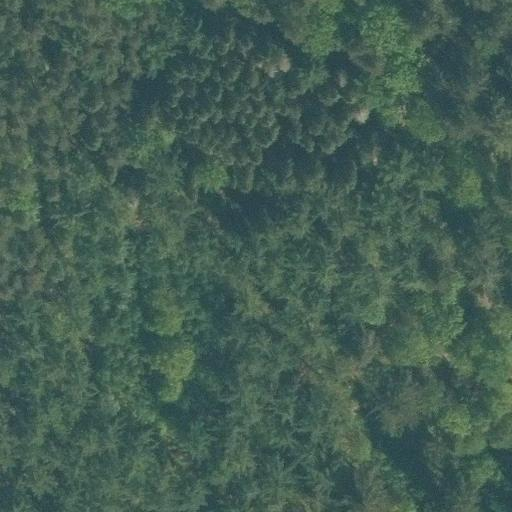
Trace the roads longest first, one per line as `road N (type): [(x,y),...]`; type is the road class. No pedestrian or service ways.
road 1 (track): [(357,0),(407,77),(334,249),(290,389),(265,511)]
road 2 (track): [(511,356),(481,293),(407,77),(217,0)]
road 3 (track): [(511,132),(407,77),(464,0)]
road 4 (track): [(0,144),(96,0)]
